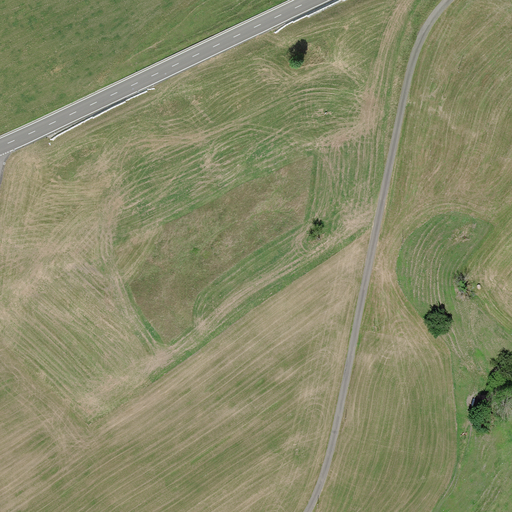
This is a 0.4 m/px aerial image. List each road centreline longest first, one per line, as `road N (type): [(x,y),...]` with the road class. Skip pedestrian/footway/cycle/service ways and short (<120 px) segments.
road 1 (track): [(305,511),(329,444),(408,66),(445,0)]
road 2 (tertiary): [(0,143),(304,0)]
